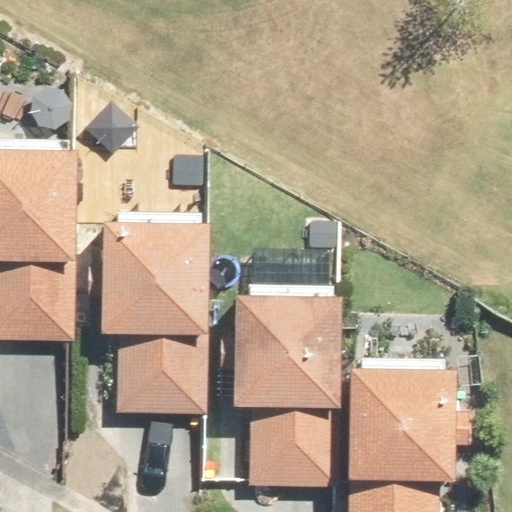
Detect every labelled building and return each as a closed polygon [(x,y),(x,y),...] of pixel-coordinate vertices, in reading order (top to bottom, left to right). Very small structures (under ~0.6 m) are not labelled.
[(0,332),(77,335),(83,141),(0,138),(0,332)] [(213,215),(103,211),(105,324),(120,324),(119,407),(209,407),(213,215)] [(238,285),(236,397),(254,398),(251,479),(338,484),(344,288),(238,285)] [(462,326),(462,350),(480,350),(480,326),(462,326)] [(471,440),(473,406),(458,406),(457,361),(354,358),(351,511),(440,511),(441,472),(456,472),(457,440),(471,440)]
